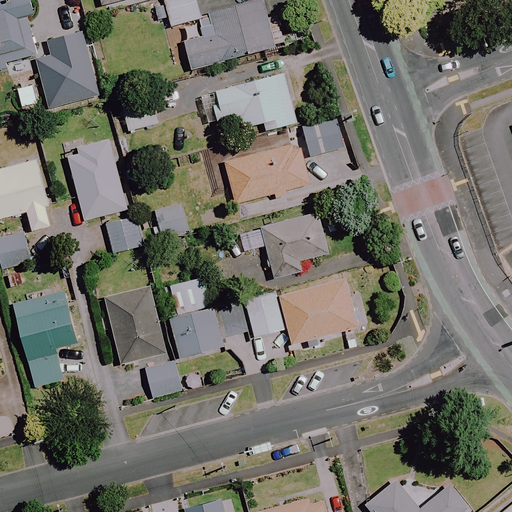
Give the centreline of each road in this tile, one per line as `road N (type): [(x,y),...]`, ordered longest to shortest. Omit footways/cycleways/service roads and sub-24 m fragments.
road 1 (residential): [(0,498),(403,389),(494,337)]
road 2 (secondary): [(494,337),(435,232),(389,100)]
road 3 (residential): [(389,100),(511,58)]
